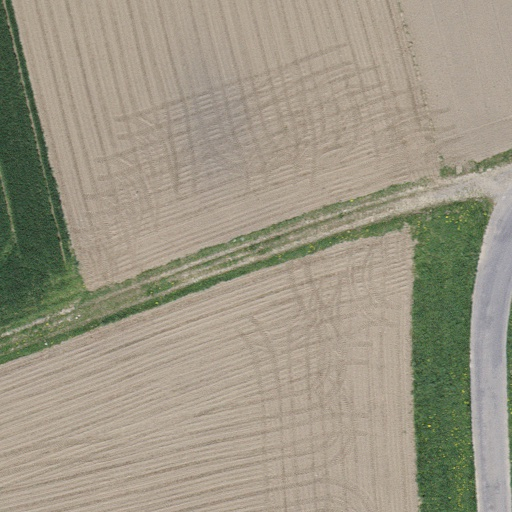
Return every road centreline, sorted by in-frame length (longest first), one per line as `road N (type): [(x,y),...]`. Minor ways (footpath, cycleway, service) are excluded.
road 1 (track): [(511,179),(405,200),(0,351)]
road 2 (unclassified): [(493,511),(489,322),(511,232)]
